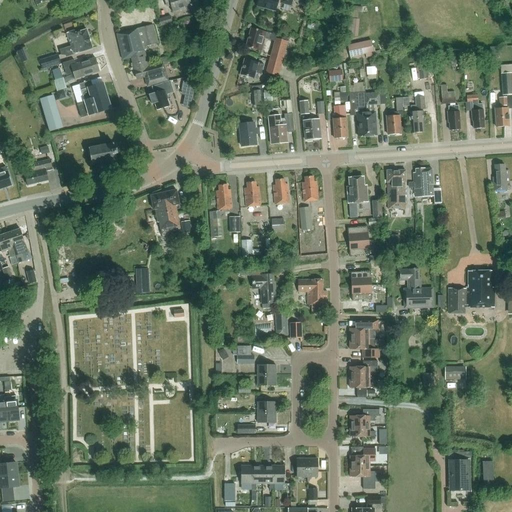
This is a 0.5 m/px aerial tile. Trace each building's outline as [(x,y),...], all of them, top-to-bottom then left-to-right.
[(191,9),(200,6),(198,0),(164,0),(166,5),(170,4),(173,12),(191,6),(191,9)] [(257,0),(256,6),(276,11),(279,2),(280,3),(280,4),(291,7),(292,0),(257,0)] [(172,23),(170,16),(158,19),(160,26),(172,23)] [(347,34),(360,34),(360,17),(347,17),(347,34)] [(152,66),(163,62),(149,66),(148,62),(147,62),(144,50),(147,49),(146,46),(158,43),(153,25),(117,35),(123,60),(132,58),(135,71),(152,67),(152,66)] [(261,51),(265,39),(274,41),(268,63),(281,66),(288,38),(266,32),(251,28),(246,47),(261,51)] [(66,57),(93,49),(87,29),(75,33),(75,31),(67,33),(71,46),(60,50),(61,55),(65,54),(66,57)] [(371,40),(347,45),(350,61),(361,59),(361,56),(365,55),(366,58),(374,56),(371,40)] [(25,47),(18,49),(22,60),(30,58),(25,47)] [(426,64),(423,53),(423,52),(414,55),(418,66),(419,80),(434,78),(432,72),(429,64),(426,64)] [(58,55),(39,60),(42,70),(61,64),(58,55)] [(196,57),(193,64),(200,66),(202,59),(196,57)] [(95,58),(75,64),(74,60),(62,64),(66,75),(73,73),(75,79),(100,72),(95,58)] [(254,79),(255,73),(261,75),(264,65),(258,63),(245,59),(240,75),(254,79)] [(152,67),(135,71),(138,79),(145,77),(148,86),(168,80),(163,62),(152,66),(152,67)] [(278,76),(281,66),(268,63),(265,73),(278,76)] [(368,73),(379,73),(378,65),(368,65),(368,73)] [(509,127),(508,109),(511,108),(511,81),(511,73),(511,67),(500,68),(502,96),(503,96),(504,98),(499,98),(499,108),(495,108),(496,128),(509,127)] [(342,70),(328,71),(329,82),(343,81),(342,70)] [(58,90),(68,87),(64,76),(55,79),(58,90)] [(96,114),(111,109),(108,99),(103,83),(92,86),(91,81),(79,84),(85,102),(77,104),(81,118),(95,113),(96,114)] [(150,92),(151,94),(149,95),(152,104),(155,103),(157,110),(170,106),(166,94),(173,92),(170,81),(151,87),(153,91),(150,92)] [(441,86),(442,99),(440,99),(441,105),(455,104),(454,92),(447,93),(447,85),(441,86)] [(261,90),(253,91),(254,106),(263,105),(261,90)] [(336,101),(348,101),(348,91),(336,92),(336,101)] [(359,137),(367,136),(366,113),(367,113),(365,94),(365,92),(349,94),(350,115),(357,115),(359,137)] [(366,113),(367,136),(377,135),(375,112),(373,112),(373,106),(380,105),(379,93),(365,94),(367,113),(366,113)] [(483,110),(482,110),(482,104),(478,104),(477,95),(466,96),(467,103),(465,103),(466,111),(471,111),(472,119),(473,119),(474,129),(485,128),(483,110)] [(39,99),(49,131),(61,127),(51,96),(39,99)] [(401,135),(399,116),(403,116),(402,98),(395,98),(397,112),(392,112),(392,116),(386,116),(388,136),(401,135)] [(423,111),(422,111),(422,110),(425,109),(424,98),(415,98),(416,106),(411,106),(412,134),(425,133),(423,111)] [(309,114),(308,101),(299,102),(300,115),(309,114)] [(317,115),(324,114),(323,102),(316,102),(317,115)] [(450,131),(460,130),(459,111),(458,111),(458,106),(448,106),(448,112),(447,112),(448,121),(449,120),(450,131)] [(338,108),(338,118),(333,118),(335,139),(347,138),(345,107),(338,108)] [(271,144),(287,143),(286,133),(294,132),(292,114),(284,114),(285,125),(281,126),(280,115),(269,116),(271,144)] [(319,120),(307,121),(307,117),(303,117),(305,140),(320,139),(319,120)] [(256,145),(255,135),(258,134),(258,128),(255,129),(254,123),(239,124),(242,147),(256,145)] [(115,154),(118,154),(117,149),(114,149),(113,143),(88,147),(92,165),(116,161),(115,154)] [(53,169),(51,159),(29,164),(32,173),(25,175),(27,186),(48,181),(46,171),(53,169)] [(494,190),(510,190),(509,171),(505,171),(505,165),(495,165),(495,177),(493,177),(494,190)] [(2,173),(0,173),(0,189),(12,185),(8,171),(7,171),(5,167),(1,168),(2,173)] [(416,173),(413,173),(415,198),(433,197),(433,189),(432,169),(424,169),(416,169),(416,173)] [(405,182),(406,182),(406,171),(387,171),(387,182),(389,182),(389,208),(405,208),(405,182)] [(304,202),(318,201),(317,182),(314,182),(313,177),(305,178),(305,183),(302,183),(304,202)] [(363,177),(349,178),(350,187),(347,187),(348,203),(367,202),(366,186),(364,186),(363,177)] [(275,204),(289,203),(288,184),(285,184),(284,179),(275,180),(276,185),(273,185),(275,204)] [(246,207),(261,206),(259,187),(256,187),(256,182),(247,183),(247,188),(244,188),(246,207)] [(218,210),(232,209),(230,191),(228,189),(227,185),(218,186),(219,191),(216,191),(218,210)] [(175,206),(179,205),(176,190),(150,195),(153,209),(155,209),(157,222),(159,222),(162,237),(181,233),(175,206)] [(372,201),(373,218),(382,217),(381,201),(372,201)] [(301,231),(310,230),(312,229),(310,207),(298,208),(301,231)] [(229,233),(240,232),(240,217),(229,217),(229,233)] [(220,219),(213,220),(214,237),(221,236),(220,219)] [(284,232),(283,219),(271,219),(272,232),(284,232)] [(183,234),(189,233),(187,221),(181,223),(183,234)] [(368,227),(347,228),(349,243),(369,241),(368,227)] [(8,233),(16,256),(18,263),(24,261),(19,247),(19,246),(25,244),(20,229),(8,233)] [(11,258),(16,256),(8,233),(0,235),(0,246),(2,252),(8,249),(11,258)] [(398,235),(385,236),(386,252),(398,251),(398,235)] [(415,236),(414,250),(421,250),(422,236),(415,236)] [(241,256),(252,255),(252,240),(241,241),(241,256)] [(349,243),(350,257),(370,255),(369,241),(349,243)] [(384,255),(369,257),(370,263),(384,262),(384,255)] [(6,280),(12,278),(9,267),(3,269),(6,280)] [(34,270),(27,271),(30,283),(36,282),(34,270)] [(421,277),(419,277),(419,270),(409,270),(398,271),(399,281),(407,280),(408,290),(404,290),(405,305),(410,305),(410,308),(432,307),(432,289),(421,290),(421,277)] [(371,272),(351,273),(351,287),(371,286),(371,272)] [(449,288),(448,308),(448,314),(465,314),(465,308),(495,308),(495,289),(492,289),(492,272),(468,272),(468,288),(467,288),(449,288)] [(262,288),(263,304),(276,303),(275,282),(274,282),(273,274),(261,275),(261,276),(252,276),(253,289),(262,288)] [(308,306),(327,305),(327,291),(322,292),(322,280),(312,280),(298,280),(298,293),(307,292),(308,306)] [(352,301),(372,300),(371,286),(351,287),(352,301)] [(386,295),(375,294),(375,313),(386,313),(386,295)] [(276,315),(277,336),(288,336),(287,315),(276,315)] [(378,332),(378,321),(356,321),(356,329),(350,329),(350,340),(370,339),(375,339),(375,332),(378,332)] [(289,323),(290,339),(302,339),(301,323),(289,323)] [(370,345),(370,340),(370,339),(350,340),(350,350),(363,350),(363,358),(379,358),(379,350),(375,350),(375,345),(370,345)] [(254,356),(238,356),(238,364),(254,364),(254,356)] [(350,378),(370,378),(370,373),(377,373),(377,361),(363,361),(363,367),(350,367),(350,378)] [(256,375),(275,375),(276,365),(256,365),(256,375)] [(445,380),(466,380),(465,367),(445,367),(445,380)] [(422,374),(422,390),(434,390),(434,374),(422,374)] [(275,375),(256,375),(256,385),(275,385),(275,375)] [(370,383),(370,378),(350,378),(350,388),(375,388),(375,383),(370,383)] [(5,397),(7,421),(19,420),(16,396),(5,397)] [(256,412),(275,412),(275,402),(256,402),(256,412)] [(350,427),(370,427),(370,421),(375,421),(375,417),(379,417),(379,410),(363,410),(363,416),(350,416),(350,427)] [(276,422),(275,412),(256,412),(256,422),(276,422)] [(237,425),(237,434),(255,434),(255,425),(237,425)] [(370,432),(370,427),(350,427),(350,437),(375,437),(375,432),(370,432)] [(350,466),(370,467),(370,461),(375,461),(375,449),(363,449),(363,456),(350,456),(350,466)] [(298,476),(308,476),(308,458),(298,458),(298,476)] [(308,458),(308,476),(318,476),(318,458),(308,458)] [(483,460),(485,486),(495,485),(494,459),(483,460)] [(448,492),(471,491),(470,460),(448,460),(448,492)] [(0,476),(17,475),(16,463),(0,464),(0,476)] [(253,483),(253,465),(242,465),(242,483),(253,483)] [(264,483),(264,465),(253,465),(253,483),(253,489),(257,489),(257,483),(264,483)] [(275,483),(275,465),(264,465),(264,483),(271,483),(271,489),(275,489),(275,483)] [(275,483),(286,483),(286,465),(275,465),(275,483)] [(370,467),(350,466),(350,477),(363,477),(363,489),(374,489),(374,472),(370,472),(370,467)] [(0,487),(18,486),(17,475),(0,476),(0,487)] [(309,500),(317,500),(317,489),(309,489),(309,500)]
